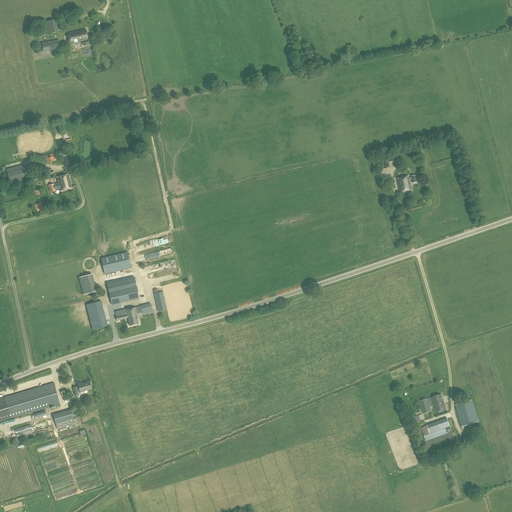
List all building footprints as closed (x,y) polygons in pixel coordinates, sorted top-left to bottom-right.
[(43,26),(44,34),(59,31),(56,19),(45,22),(46,26),(43,26)] [(82,41),(83,45),(89,44),(86,29),(68,33),(70,44),(82,41)] [(42,43),(43,52),(59,49),(57,39),(42,43)] [(45,156),(47,163),(56,160),(54,153),(45,156)] [(383,169),(387,168),(386,160),(397,158),(396,154),(381,157),(383,169)] [(7,173),(11,185),(28,180),(24,168),(7,173)] [(60,191),(72,188),(68,174),(56,177),(58,184),(54,185),(54,184),(48,185),(50,192),(56,190),(55,189),(59,189),(60,191)] [(409,176),(397,179),(400,192),(412,190),(410,180),(412,179),(413,183),(417,182),(416,175),(411,176),(411,178),(410,178),(409,176)] [(153,242),(137,248),(139,252),(151,248),(150,245),(154,243),(153,242)] [(101,258),(105,274),(132,268),(128,252),(101,258)] [(106,279),(112,304),(139,298),(134,272),(106,279)] [(94,292),(90,275),(79,277),(83,294),(94,292)] [(154,294),(158,311),(167,309),(163,292),(158,293),(154,294)] [(101,301),(86,305),(92,330),(107,326),(101,301)] [(141,306),(142,314),(143,316),(153,313),(150,303),(140,305),(141,306)] [(128,318),(129,326),(139,323),(137,316),(138,316),(136,307),(117,312),(118,316),(116,316),(117,321),(128,318)] [(78,384),(80,392),(92,389),(90,381),(78,384)] [(1,399),(6,419),(60,403),(54,383),(1,399)] [(431,398),(433,405),(436,413),(446,410),(441,394),(431,398)] [(433,405),(431,398),(419,401),(423,413),(418,415),(420,421),(428,419),(426,413),(431,411),(430,406),(433,405)] [(455,405),(462,427),(479,421),(472,399),(455,405)] [(53,415),(56,424),(76,417),(74,408),(53,415)] [(76,417),(56,424),(57,429),(78,422),(76,418),(76,417)] [(430,433),(424,435),(425,441),(426,441),(429,448),(455,439),(447,417),(427,425),(427,426),(430,433)] [(421,428),(424,435),(430,433),(427,426),(421,428)]
